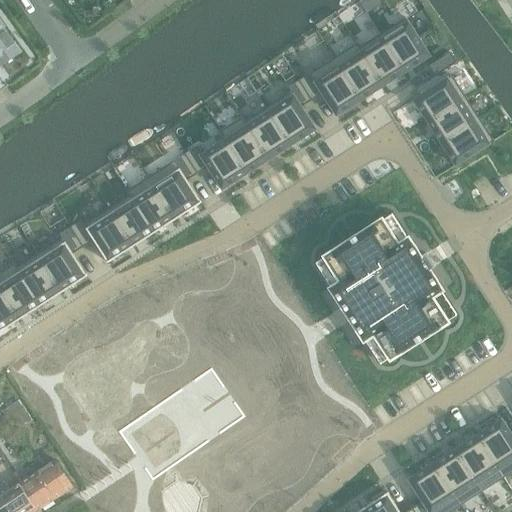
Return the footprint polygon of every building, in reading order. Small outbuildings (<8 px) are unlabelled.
[(405,18),(380,34),(404,73),(430,56),(405,18)] [(0,64),(1,66),(20,52),(1,25),(3,24),(0,19),(0,64)] [(380,34),(359,48),(383,86),(404,73),(380,34)] [(356,44),(335,58),(362,100),(383,86),(359,48),(356,44)] [(450,53),(430,66),(436,76),(456,63),(450,53)] [(335,58),(299,81),(312,101),(322,94),(336,116),(362,100),(335,58)] [(452,76),(413,100),(428,122),(466,98),(452,76)] [(291,92),(266,108),(290,146),(316,130),(302,107),(312,101),(299,81),(288,87),(291,92)] [(466,98),(428,122),(441,144),(480,119),(466,98)] [(243,117),(242,117),(269,160),(290,146),(266,108),(245,121),(243,117)] [(242,117),(221,131),(248,173),(269,160),(242,117)] [(480,119),(441,144),(455,166),(494,141),(480,119)] [(195,147),(185,154),(198,174),(208,168),(222,190),(248,173),(221,131),(220,132),(225,140),(201,155),(195,147)] [(185,154),(149,177),(176,219),(201,203),(187,181),(198,174),(185,154)] [(149,177),(128,191),(130,195),(155,233),(176,219),(149,177)] [(130,195),(109,208),(133,247),(155,233),(130,195)] [(81,220),(70,227),(83,247),(94,241),(108,263),(133,247),(109,208),(84,224),(81,220)] [(325,257),(316,263),(331,287),(330,287),(342,307),(347,315),(351,321),(364,341),(365,340),(381,364),(389,358),(390,360),(417,342),(422,339),(449,322),(448,321),(457,315),(442,292),(443,291),(431,271),(435,269),(434,268),(425,254),(421,256),(409,237),(407,238),(392,214),(383,220),(382,218),(355,236),(351,239),(324,256),(325,257)] [(62,238),(37,254),(62,293),(87,276),(73,254),(83,247),(70,227),(60,234),(62,238)] [(14,263),(13,264),(40,306),(62,293),(37,254),(17,267),(14,263)] [(13,264),(0,272),(0,290),(19,320),(40,306),(13,264)] [(0,332),(19,320),(0,290),(0,332)] [(19,401),(2,411),(15,432),(32,421),(19,401)] [(511,435),(502,420),(476,436),(503,478),(511,472),(511,435)] [(476,436),(455,449),(482,492),(503,478),(476,436)] [(455,449),(434,463),(461,505),(482,492),(455,449)] [(73,487),(54,461),(45,467),(40,460),(32,465),(55,499),(73,487)] [(434,463),(408,480),(423,502),(412,509),(414,511),(450,511),(461,505),(434,463)] [(20,484),(37,511),(55,499),(32,465),(24,471),(28,478),(20,484)] [(0,487),(0,496),(10,511),(35,511),(37,511),(20,484),(10,490),(6,483),(0,487)] [(399,511),(387,493),(362,509),(363,511),(414,511),(412,509),(407,511),(399,511)] [(0,511),(10,511),(0,496),(0,511)]
